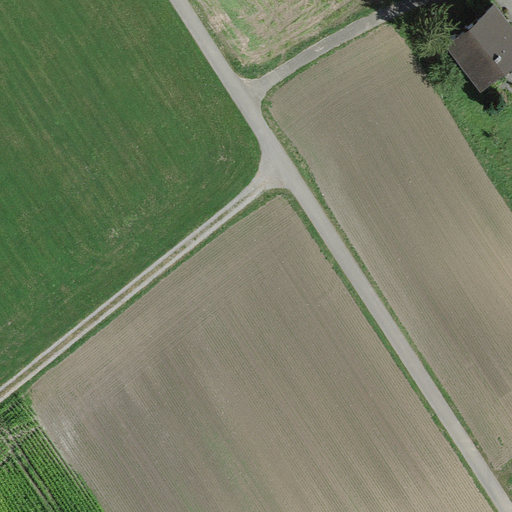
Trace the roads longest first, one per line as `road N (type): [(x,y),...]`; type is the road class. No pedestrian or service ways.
road 1 (track): [(505,511),(175,0)]
road 2 (track): [(277,163),(0,389)]
